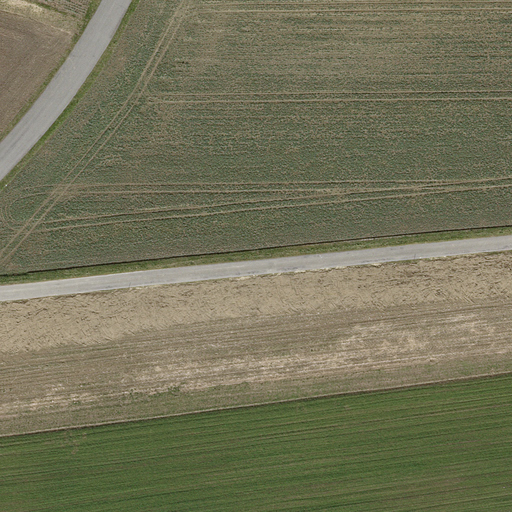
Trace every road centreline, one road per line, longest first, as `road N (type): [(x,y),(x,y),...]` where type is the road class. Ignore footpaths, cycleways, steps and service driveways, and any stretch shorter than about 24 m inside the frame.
road 1 (track): [(0,291),(511,242)]
road 2 (unclassified): [(0,162),(36,125),(119,0)]
